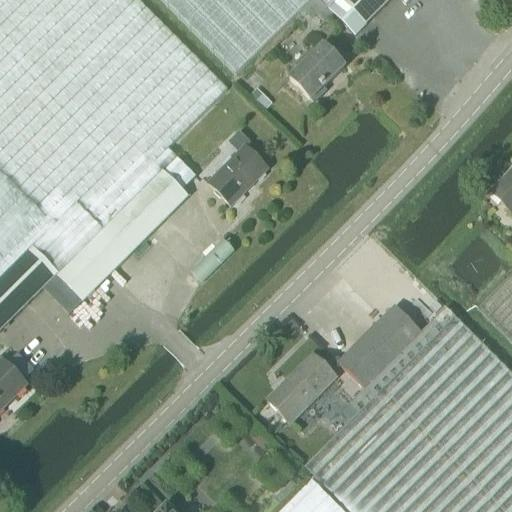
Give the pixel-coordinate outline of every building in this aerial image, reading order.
[(0,0),(0,332),(55,278),(81,304),(185,200),(180,194),(194,179),(167,151),(226,92),(134,0),(0,0)] [(158,0),(235,77),(313,0),(317,0),(328,11),(338,1),(363,26),(364,27),(368,23),(384,7),(391,0),(158,0)] [(352,37),(363,26),(338,1),(326,12),(352,37)] [(322,48),(314,57),(310,53),(295,68),(298,72),(289,81),(315,106),(327,94),(324,91),(344,70),(322,48)] [(272,106),(256,91),(250,97),(265,112),(272,106)] [(237,155),(206,186),(229,209),(266,172),(245,151),(251,146),(239,134),(227,145),(237,155)] [(511,216),(511,172),(490,195),(511,217),(511,216)] [(511,275),(476,312),(511,348),(511,275)] [(511,511),(511,378),(445,311),(418,336),(392,310),(337,366),(363,392),(348,408),(357,417),(351,422),(303,471),(344,511),(511,511)] [(16,356),(4,367),(21,384),(33,372),(16,356)] [(312,358),(266,404),(289,427),(335,381),(312,358)] [(0,362),(0,411),(24,387),(21,384),(4,367),(0,362)] [(348,408),(342,414),(351,422),(357,417),(348,408)] [(257,432),(248,441),(262,454),(271,445),(257,432)] [(338,511),(311,485),(283,511),(338,511)]
